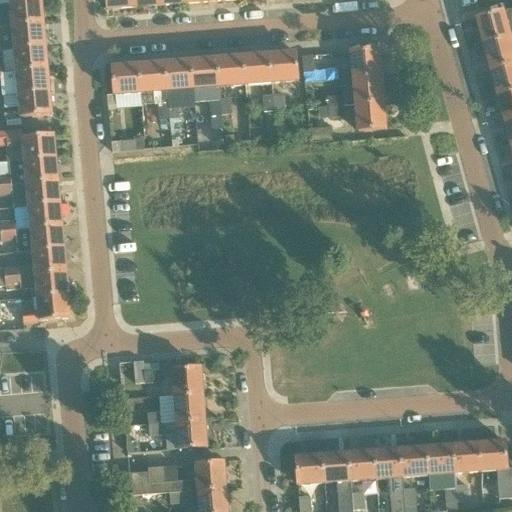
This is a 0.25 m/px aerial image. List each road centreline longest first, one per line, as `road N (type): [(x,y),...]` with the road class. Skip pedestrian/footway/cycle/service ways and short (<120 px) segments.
road 1 (residential): [(82,42),(431,10)]
road 2 (residential): [(106,345),(82,42)]
road 3 (residential): [(500,266),(431,10)]
road 4 (residential): [(255,424),(503,410)]
road 5 (residential): [(255,424),(246,339),(238,334),(106,345)]
road 6 (residential): [(79,511),(69,371),(78,352),(106,345)]
road 7 (residential): [(503,410),(500,266)]
